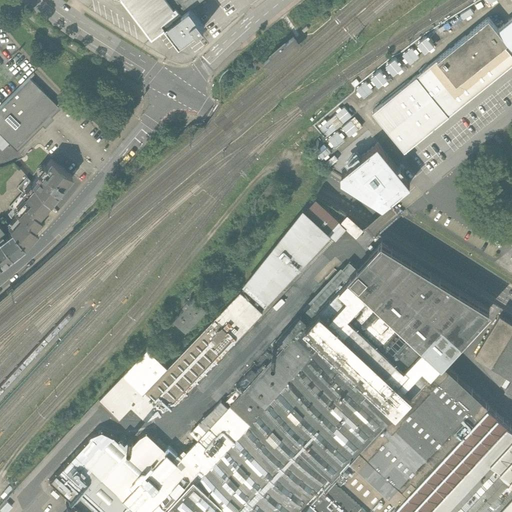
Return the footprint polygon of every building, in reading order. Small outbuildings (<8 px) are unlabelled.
[(126,0),(152,35),(165,26),(179,45),(197,32),(204,27),(189,7),(198,0),(126,0)] [(470,8),(450,21),(453,26),(473,14),(470,8)] [(372,111),(405,151),(451,114),(511,65),(511,54),(507,49),(510,46),(511,47),(511,18),(498,30),(489,18),(372,111)] [(287,40),(285,39),(269,53),(271,54),(262,62),(268,67),(274,67),(300,46),(300,42),(301,41),(295,33),(287,40)] [(426,36),(417,43),(424,53),(434,45),(426,36)] [(411,48),(402,55),(409,64),(419,57),(411,48)] [(395,57),(385,65),(393,74),(402,67),(395,57)] [(380,69),(370,77),(378,86),(387,78),(380,69)] [(58,106),(29,78),(0,106),(0,148),(2,151),(9,143),(15,149),(41,124),(45,127),(53,119),(49,115),(58,106)] [(365,81),(356,89),(363,98),(373,90),(365,81)] [(344,106),(335,114),(342,123),(351,115),(344,106)] [(329,118),(320,126),(327,135),(337,127),(329,118)] [(351,119),(341,127),(349,136),(359,129),(351,119)] [(337,131),(328,138),(335,148),(345,140),(337,131)] [(378,143),(342,171),(342,178),(383,204),(410,182),(399,169),(378,143)] [(37,178),(33,185),(49,204),(72,176),(52,160),(46,167),(44,166),(36,177),(37,178)] [(24,205),(17,214),(20,217),(9,228),(11,232),(24,249),(37,233),(33,230),(42,221),(38,217),(49,204),(33,185),(24,196),(29,200),(24,205)] [(316,199),(305,210),(329,233),(340,221),(316,199)] [(304,209),(245,283),(265,302),(329,233),(305,210),(304,209)] [(356,236),(362,229),(348,216),(341,223),(356,236)] [(11,232),(3,238),(2,236),(3,235),(4,234),(3,234),(0,229),(0,242),(5,249),(12,258),(24,249),(11,232)] [(0,266),(12,258),(5,249),(0,242),(0,266)] [(511,511),(511,426),(441,360),(489,309),(382,242),(357,268),(285,346),(267,365),(242,392),(231,403),(228,406),(198,438),(178,460),(146,431),(140,436),(128,448),(114,435),(102,430),(91,434),(48,478),(74,501),(85,511),(511,511)] [(285,346),(357,268),(350,261),(278,339),(285,346)] [(143,394),(131,406),(146,419),(175,403),(263,312),(241,291),(167,368),(148,349),(123,375),(143,394)] [(206,308),(195,297),(190,302),(187,300),(182,305),(185,307),(173,319),(185,330),(206,308)] [(511,322),(499,315),(475,353),(511,376),(511,322)] [(242,392),(267,365),(264,362),(258,369),(256,372),(252,368),(236,386),(238,388),(242,392)] [(143,394),(123,375),(99,400),(119,419),(131,406),(143,394)] [(231,403),(242,392),(238,388),(227,400),(231,403)] [(198,438),(228,406),(221,400),(213,409),(200,421),(199,422),(199,423),(191,432),(195,436),(196,435),(198,438)] [(85,511),(74,501),(63,511),(85,511)]
